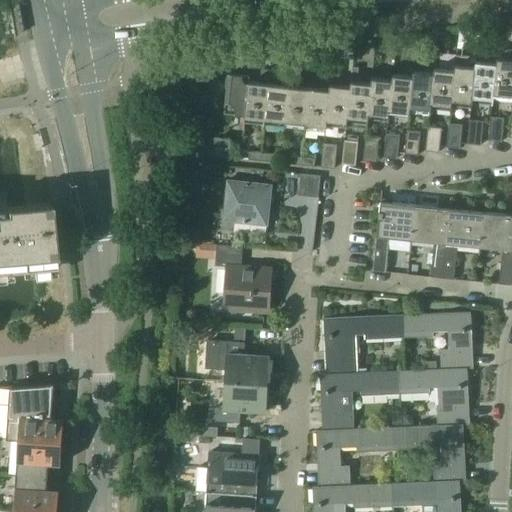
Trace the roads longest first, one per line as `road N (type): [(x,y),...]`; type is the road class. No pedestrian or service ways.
road 1 (tertiary): [(105,341),(92,189),(63,46)]
road 2 (tertiary): [(63,46),(357,0)]
road 3 (residential): [(290,511),(300,258)]
road 4 (residential): [(337,264),(343,183),(511,155)]
road 5 (unclassified): [(498,511),(511,335)]
road 6 (tertiary): [(99,511),(105,341)]
road 7 (residential): [(380,284),(511,295)]
